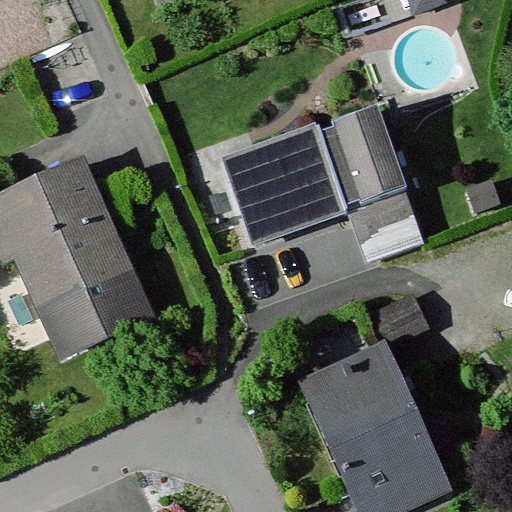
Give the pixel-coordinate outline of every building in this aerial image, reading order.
[(374,117),(225,171),(254,249),(403,196),(374,117)] [(77,156),(0,190),(0,245),(51,359),(149,315),(77,156)] [(491,182),(468,191),(475,212),(499,203),(491,182)] [(412,296),(368,316),(381,345),(425,325),(412,296)] [(386,350),(302,388),(358,511),(404,511),(450,492),(386,350)]
